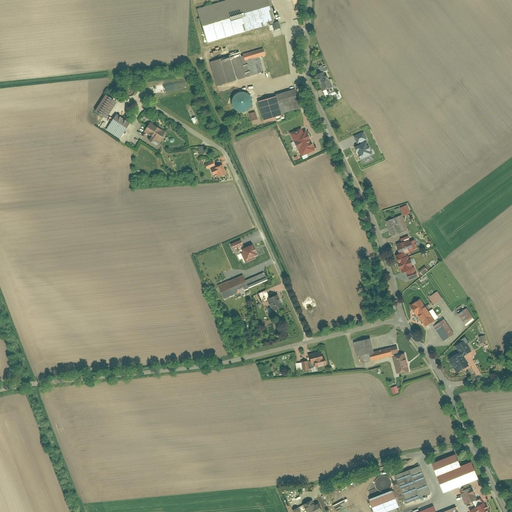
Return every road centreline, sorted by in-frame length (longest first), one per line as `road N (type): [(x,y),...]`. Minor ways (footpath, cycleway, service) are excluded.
road 1 (residential): [(401,317),(381,243),(305,82),(305,0)]
road 2 (residential): [(0,390),(198,367),(307,342)]
road 3 (residential): [(226,156),(307,342)]
road 4 (residential): [(505,511),(445,385)]
